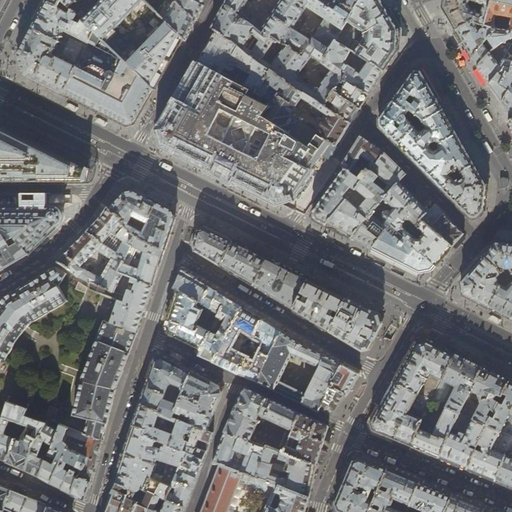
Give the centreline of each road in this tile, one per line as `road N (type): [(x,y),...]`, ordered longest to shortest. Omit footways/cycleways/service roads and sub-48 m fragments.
road 1 (residential): [(511,176),(430,48),(415,49),(361,120)]
road 2 (residential): [(189,511),(237,380),(146,333)]
road 3 (residential): [(172,255),(382,372)]
road 4 (residential): [(195,182),(0,82)]
road 5 (residential): [(146,333),(91,511)]
road 6 (residential): [(511,501),(348,432)]
road 7 (residential): [(361,120),(479,238)]
road 8 (residential): [(427,298),(289,228)]
road 9 (residential): [(361,120),(289,228)]
